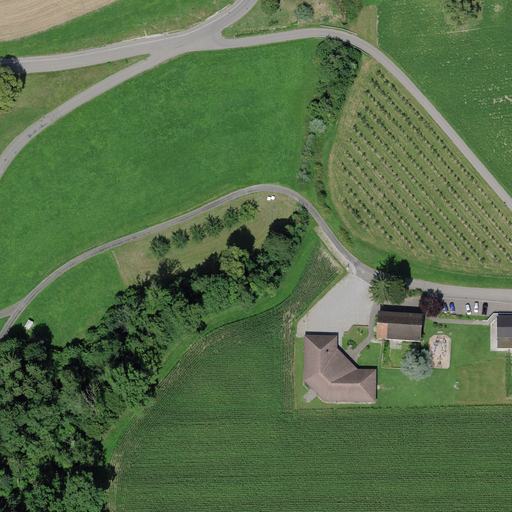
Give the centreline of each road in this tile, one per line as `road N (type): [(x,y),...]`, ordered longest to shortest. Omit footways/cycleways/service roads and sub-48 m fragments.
road 1 (track): [(369,272),(296,194),(261,185),(82,258),(43,282),(16,312),(0,315)]
road 2 (residential): [(511,206),(367,48),(314,33),(179,46)]
road 3 (unclassified): [(179,46),(41,124),(0,175)]
road 4 (unclassified): [(0,69),(179,46)]
road 5 (residential): [(511,295),(369,272)]
